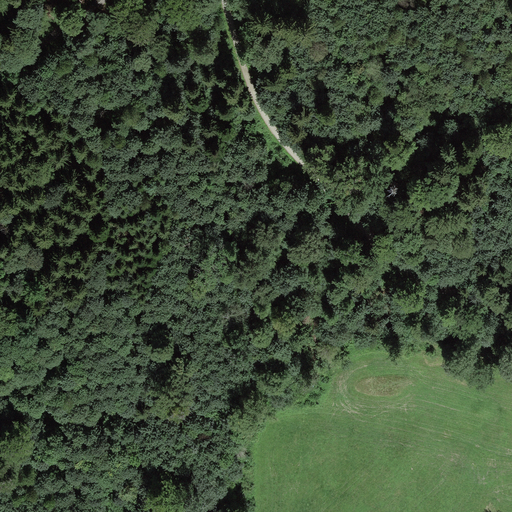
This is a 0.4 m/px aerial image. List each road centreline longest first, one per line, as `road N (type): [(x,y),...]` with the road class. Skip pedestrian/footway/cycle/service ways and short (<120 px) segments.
road 1 (track): [(223,0),(274,130),(371,238),(409,270),(511,316)]
road 2 (track): [(104,0),(0,72)]
